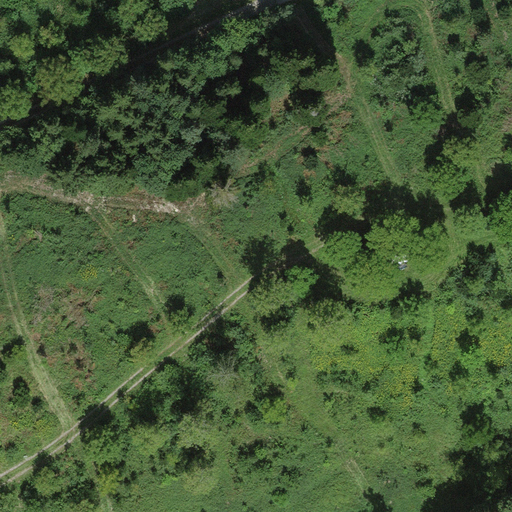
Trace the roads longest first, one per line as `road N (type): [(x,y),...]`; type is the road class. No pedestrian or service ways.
road 1 (track): [(0,482),(248,288),(333,241),(370,224),(439,215),(435,259),(415,279),(375,288),(334,279)]
road 2 (track): [(0,130),(278,0)]
